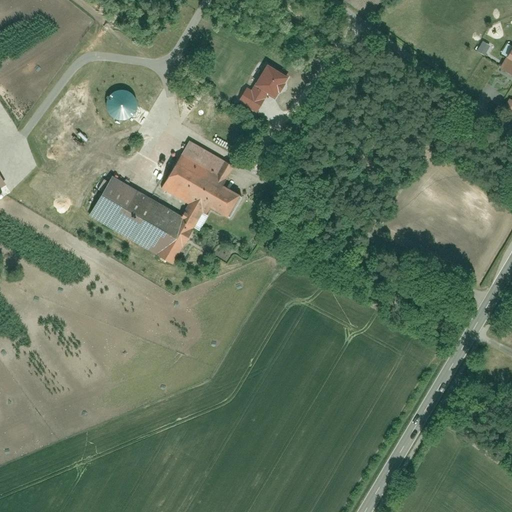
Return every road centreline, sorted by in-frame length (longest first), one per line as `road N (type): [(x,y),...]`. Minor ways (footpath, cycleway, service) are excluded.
road 1 (secondary): [(362,511),(511,262)]
road 2 (unclassified): [(330,0),(511,134)]
